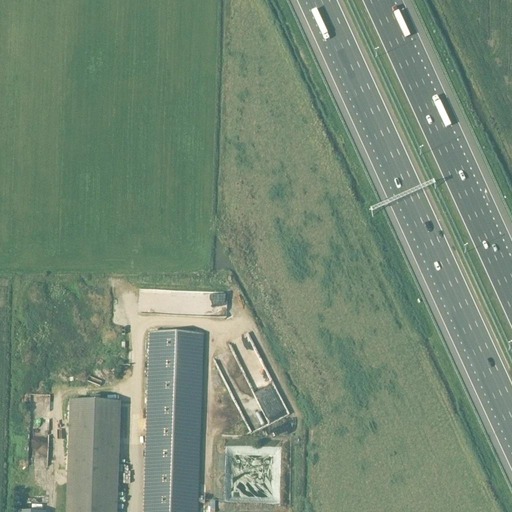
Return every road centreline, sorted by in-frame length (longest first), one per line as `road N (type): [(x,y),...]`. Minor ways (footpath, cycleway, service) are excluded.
road 1 (motorway): [(320,0),(511,418)]
road 2 (unknown): [(121,511),(129,337),(144,321),(210,330),(207,506)]
road 3 (motorway): [(511,290),(379,0)]
